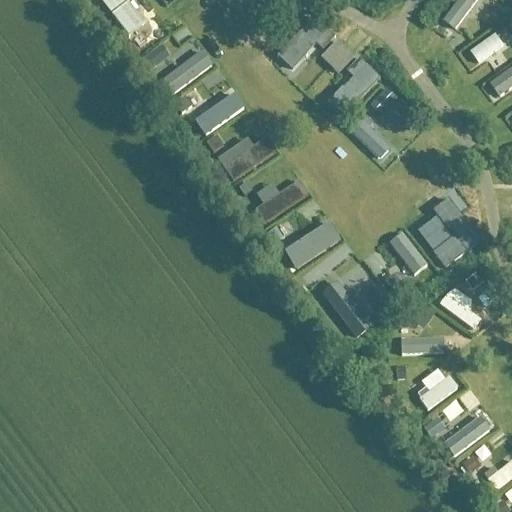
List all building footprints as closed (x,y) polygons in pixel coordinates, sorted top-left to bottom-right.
[(131,26),(150,11),(141,0),(130,0),(118,10),(131,26)] [(453,0),(444,14),(460,25),(477,0),(453,0)] [(471,44),(481,61),(490,56),(497,69),(511,60),(511,59),(495,30),(471,44)] [(511,63),(492,76),(502,93),(511,87),(511,63)] [(394,99),(376,109),(389,133),(408,123),(394,99)] [(339,132),(353,153),(373,138),(359,118),(339,132)] [(308,182),(326,176),(314,146),(297,153),(308,182)] [(282,172),(257,188),(271,209),(296,194),(282,172)] [(479,244),(447,203),(433,214),(453,240),(432,256),(443,271),(479,244)] [(320,282),(328,276),(317,258),(308,264),(320,282)] [(468,322),(476,312),(465,302),(471,295),(453,279),(438,297),(468,322)] [(336,288),(323,299),(356,341),(375,326),(363,311),(357,315),(336,288)] [(401,351),(442,349),(441,337),(401,339),(401,351)] [(438,361),(419,373),(426,384),(416,390),(427,407),(456,387),(438,361)] [(445,398),(451,410),(463,404),(457,392),(445,398)] [(450,427),(458,445),(490,430),(481,412),(450,427)] [(495,486),(511,475),(511,453),(485,471),(495,486)]
